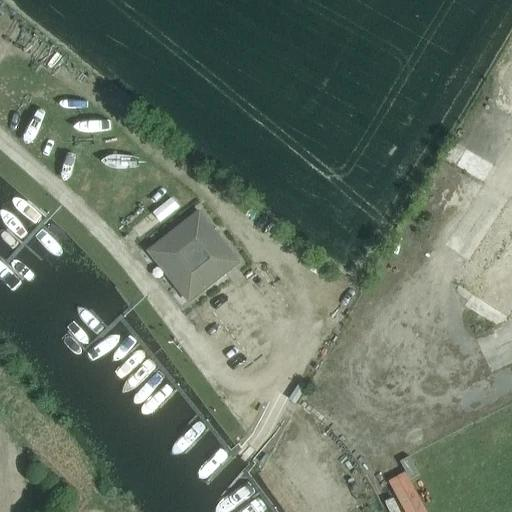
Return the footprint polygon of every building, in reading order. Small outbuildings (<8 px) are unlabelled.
[(511,91),(511,62),(499,83),(511,91)] [(469,157),(474,136),(462,133),(456,153),(469,157)] [(467,156),(495,176),(507,158),(480,138),(467,156)] [(506,317),(511,307),(511,285),(511,283),(511,195),(454,284),(506,317)] [(199,209),(151,246),(174,275),(169,279),(183,296),(197,284),(203,292),(241,262),(199,209)] [(363,315),(338,365),(350,371),(375,321),(363,315)] [(380,380),(408,331),(398,325),(370,374),(380,380)] [(511,416),(498,421),(505,442),(511,439),(511,416)] [(290,468),(313,424),(302,419),(279,463),(290,468)] [(301,477),(325,487),(348,436),(325,425),(301,477)] [(361,506),(383,455),(371,450),(349,501),(361,506)] [(400,461),(410,480),(419,475),(409,456),(400,461)] [(380,511),(386,503),(376,498),(368,511),(380,511)] [(403,511),(398,501),(387,507),(390,511),(403,511)]
